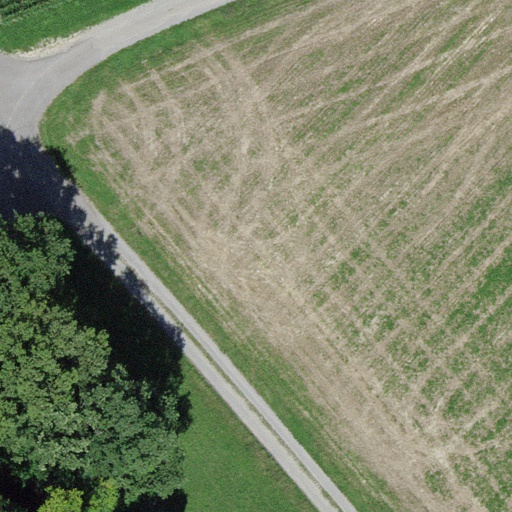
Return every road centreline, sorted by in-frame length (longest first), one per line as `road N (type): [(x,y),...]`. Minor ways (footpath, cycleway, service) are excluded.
road 1 (track): [(345,511),(0,114)]
road 2 (unclassified): [(0,206),(44,365),(108,511)]
road 3 (track): [(0,76),(206,0)]
